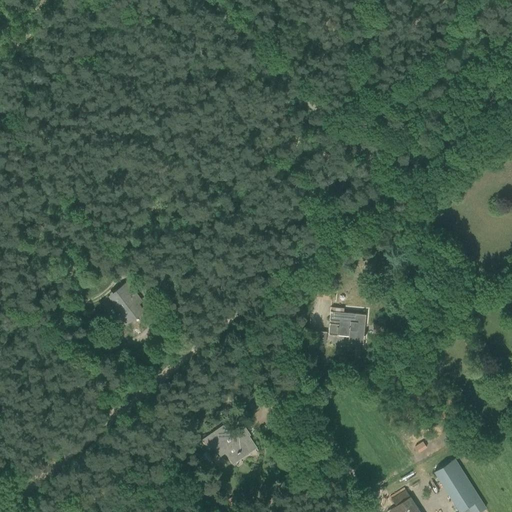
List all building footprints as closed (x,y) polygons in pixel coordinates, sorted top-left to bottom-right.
[(412,242),(399,249),(404,259),(417,252),(412,242)] [(118,315),(119,317),(125,325),(140,313),(135,306),(141,301),(126,283),(108,297),(121,313),(118,315)] [(317,298),(329,299),(330,287),(318,286),(317,298)] [(362,344),(365,315),(342,313),(333,311),(334,308),(334,309),(334,308),(330,307),(329,320),(331,321),(331,324),(329,323),(328,335),(348,336),(348,343),(362,344)] [(319,332),(318,343),(325,344),(326,332),(319,332)] [(472,347),(481,363),(492,357),(483,341),(472,347)] [(260,408),(251,395),(241,402),(249,415),(260,408)] [(242,457),(255,448),(248,436),(246,437),(244,435),(247,432),(243,426),(233,432),(231,430),(227,432),(222,426),(202,439),(209,449),(213,446),(217,451),(222,448),(229,459),(236,453),(237,454),(240,453),(242,457)] [(459,511),(479,499),(454,459),(434,472),(458,511),(459,511)] [(421,511),(413,496),(387,509),(388,511),(421,511)] [(222,503),(226,510),(237,503),(233,497),(222,503)]
